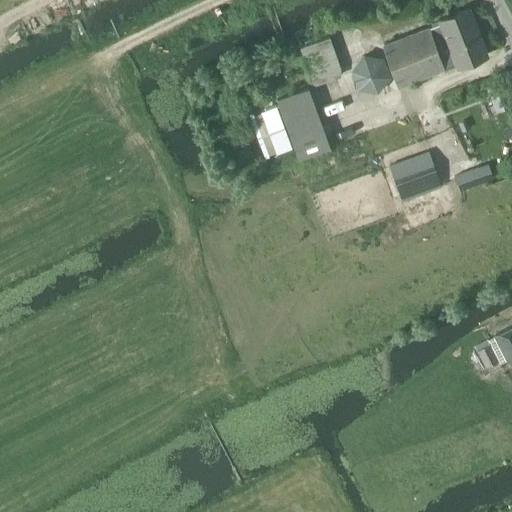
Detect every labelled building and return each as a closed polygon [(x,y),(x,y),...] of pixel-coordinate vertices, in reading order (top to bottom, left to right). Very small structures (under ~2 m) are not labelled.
[(488,54),(469,7),(431,22),(432,25),(430,26),(446,68),(459,63),(460,65),(488,54)] [(446,68),(430,26),(381,45),(386,58),(393,75),(398,87),(446,68)] [(301,47),(315,84),(343,74),(330,36),(301,47)] [(386,58),(367,56),(357,71),(362,87),(380,90),(393,75),(386,58)] [(511,95),(507,83),(489,89),(499,112),(511,106),(511,95)] [(312,87),(278,100),(298,160),(334,147),(312,87)] [(428,151),(392,165),(405,199),(441,185),(428,151)] [(480,168),(455,176),(461,192),(486,183),(480,168)] [(511,324),(495,333),(509,360),(511,358),(511,324)]
